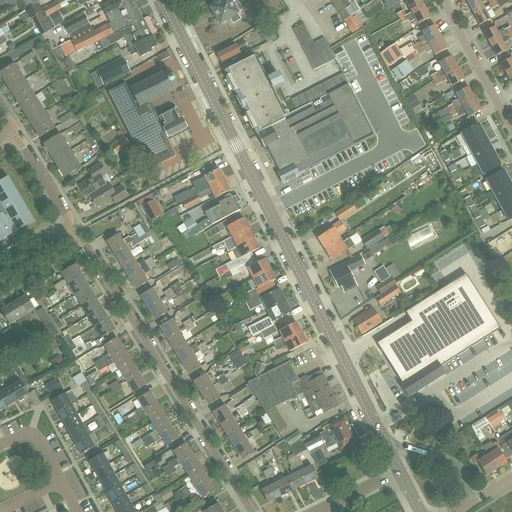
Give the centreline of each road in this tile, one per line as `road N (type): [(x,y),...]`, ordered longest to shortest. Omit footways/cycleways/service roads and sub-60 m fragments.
road 1 (secondary): [(400,472),(167,7)]
road 2 (residential): [(250,511),(68,230)]
road 3 (residential): [(511,126),(444,0)]
